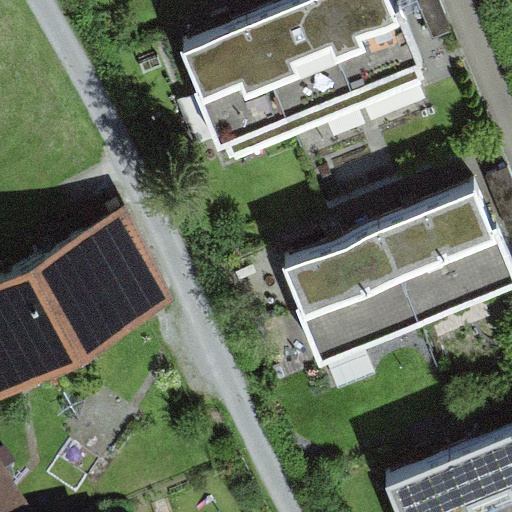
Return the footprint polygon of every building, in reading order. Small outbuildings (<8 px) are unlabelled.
[(429,0),(282,0),(205,31),(250,143),(454,61),(429,0)] [(511,179),(509,173),(308,253),(348,354),(511,290),(511,179)] [(127,216),(0,282),(0,402),(176,311),(127,216)] [(511,511),(511,430),(413,470),(429,511),(511,511)] [(0,511),(39,511),(0,447),(0,511)]
